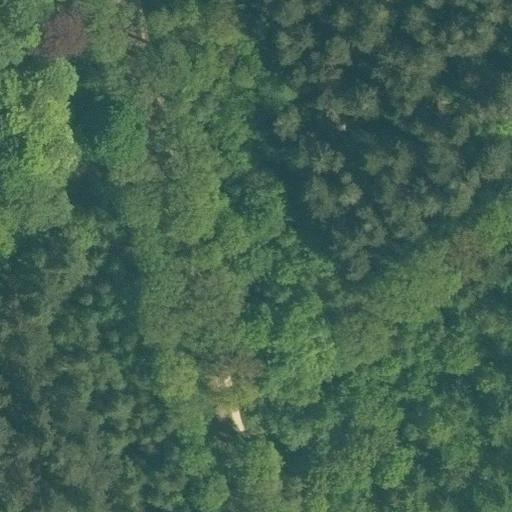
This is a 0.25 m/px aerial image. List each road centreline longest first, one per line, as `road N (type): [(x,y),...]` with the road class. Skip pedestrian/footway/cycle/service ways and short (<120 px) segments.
road 1 (track): [(248,511),(126,0)]
road 2 (track): [(167,103),(0,232)]
